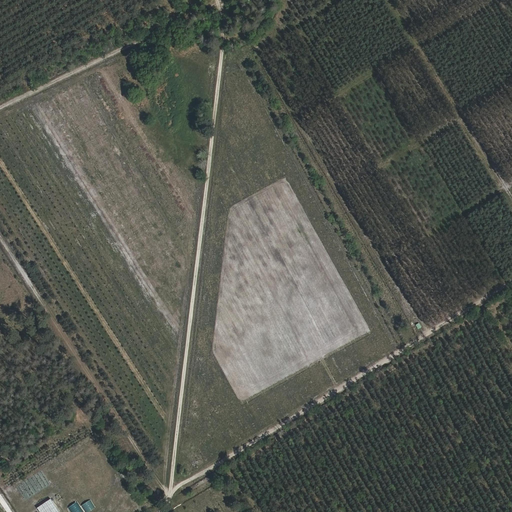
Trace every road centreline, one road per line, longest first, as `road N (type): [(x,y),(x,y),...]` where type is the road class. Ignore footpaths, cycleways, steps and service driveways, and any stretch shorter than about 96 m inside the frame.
road 1 (track): [(0,107),(221,3),(167,511)]
road 2 (track): [(0,235),(168,496),(511,280)]
